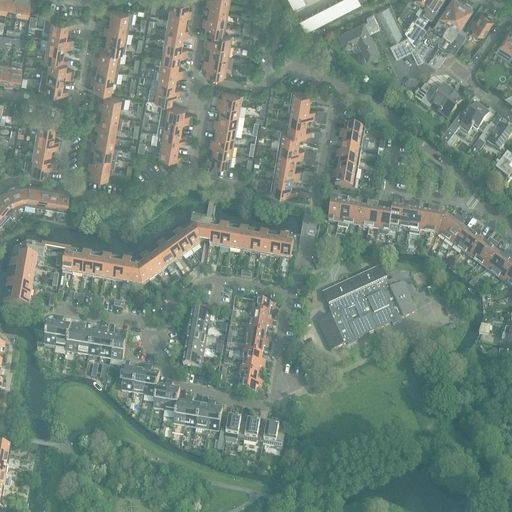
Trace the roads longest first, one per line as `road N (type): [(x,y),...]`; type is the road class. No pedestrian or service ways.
road 1 (residential): [(291,294),(307,254),(338,88)]
road 2 (residential): [(281,398),(263,406),(181,386),(167,371),(151,322)]
road 3 (residential): [(194,82),(245,89),(296,70),(334,78),(338,88)]
road 4 (residential): [(473,201),(388,188),(394,122)]
road 5 (residential): [(510,10),(462,81),(511,120)]
road 6 (residential): [(67,182),(76,194),(135,204),(159,180),(190,179)]
